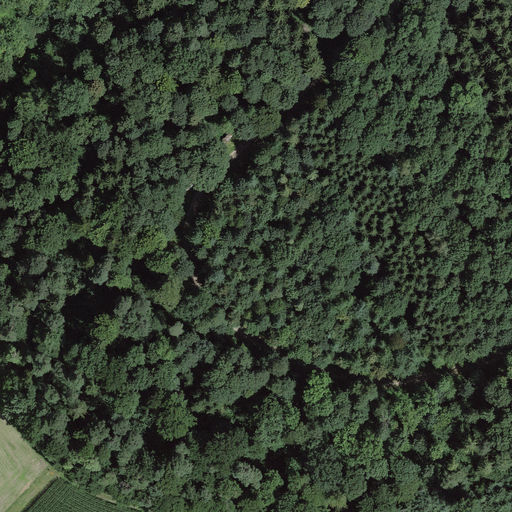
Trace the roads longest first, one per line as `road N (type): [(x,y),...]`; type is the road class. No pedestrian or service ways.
road 1 (track): [(406,0),(199,192),(188,227),(191,263),(203,299),(228,324),(302,365),(382,382),(449,375),(511,352)]
road 2 (track): [(166,511),(86,488),(10,402)]
road 3 (track): [(351,511),(311,477),(284,437),(302,365)]
